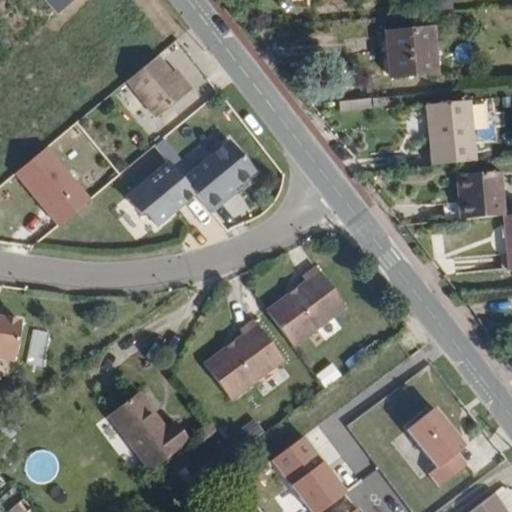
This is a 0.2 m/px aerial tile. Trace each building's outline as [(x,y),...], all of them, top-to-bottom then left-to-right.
[(49,0),(61,13),(76,0),(49,0)] [(436,77),(431,24),(384,28),(389,81),(436,77)] [(173,75),(158,57),(127,82),(157,119),(188,94),(173,75)] [(176,72),(173,75),(188,94),(192,91),(176,72)] [(474,161),(468,101),(425,106),(431,165),(474,161)] [(160,147),(173,163),(177,168),(184,162),(168,142),(160,147)] [(234,142),(187,180),(199,194),(212,211),(238,190),(259,173),(234,142)] [(90,200),(48,147),(16,173),(59,225),(90,200)] [(173,163),(131,198),(143,214),(150,214),(160,226),(199,194),(187,180),(177,168),(173,163)] [(503,215),(499,170),(455,175),(459,219),(503,215)] [(241,193),(238,190),(212,211),(215,214),(241,193)] [(511,269),(511,214),(503,215),(509,270),(511,269)] [(346,318),(317,279),(303,289),(306,294),(268,323),(293,358),(346,318)] [(0,360),(10,363),(17,323),(0,320),(0,360)] [(235,408),(287,369),(258,330),(244,340),(247,344),(210,373),(235,408)] [(193,444),(177,423),(169,429),(144,396),(112,421),(153,476),(185,452),(185,450),(193,444)] [(465,448),(435,411),(408,432),(438,470),(457,454),(465,448)] [(312,511),(321,511),(347,493),(306,438),(274,462),(312,511)] [(466,466),(457,454),(438,470),(430,476),(439,488),(466,466)] [(290,511),(310,511),(290,489),(282,496),(291,506),(287,509),(290,511)] [(504,511),(494,495),(467,511),(504,511)]
